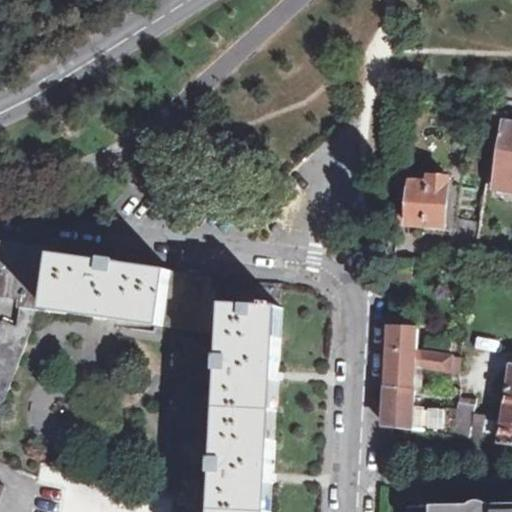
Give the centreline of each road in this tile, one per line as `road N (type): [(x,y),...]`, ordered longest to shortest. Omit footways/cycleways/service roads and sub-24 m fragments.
road 1 (unclassified): [(0,219),(333,266),(357,297),(360,324),(352,511)]
road 2 (tertiary): [(184,0),(0,110)]
